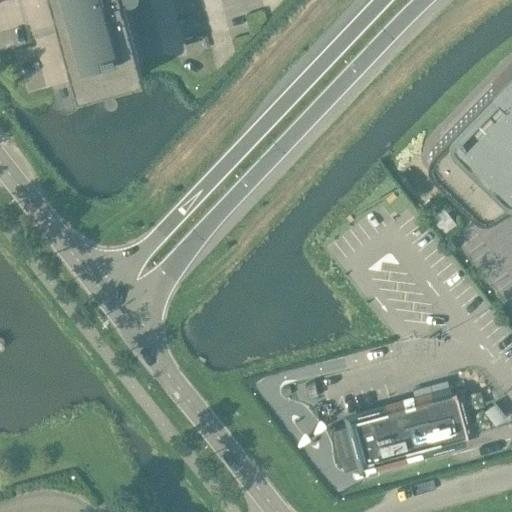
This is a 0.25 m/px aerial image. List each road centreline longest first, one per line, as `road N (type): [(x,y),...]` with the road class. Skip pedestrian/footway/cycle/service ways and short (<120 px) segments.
road 1 (motorway): [(121,316),(427,0)]
road 2 (motorway): [(382,0),(99,289)]
road 3 (secondary): [(274,511),(121,316)]
road 4 (unclassified): [(99,289),(0,164)]
road 5 (unclassified): [(392,511),(511,476)]
